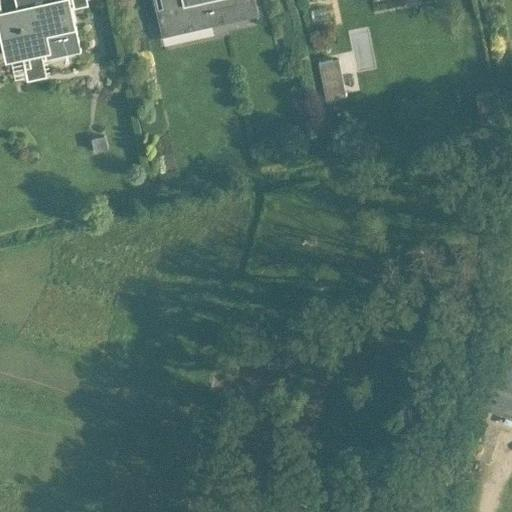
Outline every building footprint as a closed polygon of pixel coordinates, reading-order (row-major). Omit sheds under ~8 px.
[(0,9),(0,51),(8,50),(9,55),(22,52),(41,48),(42,47),(45,59),(80,51),(74,22),(68,23),(64,3),(69,2),(68,0),(14,0),(17,12),(1,16),(0,9)] [(160,0),(162,6),(157,7),(156,7),(163,32),(212,21),(210,13),(221,11),(223,21),(256,13),(257,13),(254,0),(160,0)] [(345,93),(345,94),(346,93),(346,92),(345,92),(338,58),(320,61),(319,61),(326,98),(328,97),(327,96),(345,93)] [(511,90),(503,93),(507,116),(511,115),(511,90)] [(490,92),(474,95),(479,120),(495,117),(490,92)] [(106,135),(92,138),(95,151),(109,148),(106,135)] [(511,413),(511,361),(492,357),(480,406),(511,413)]
